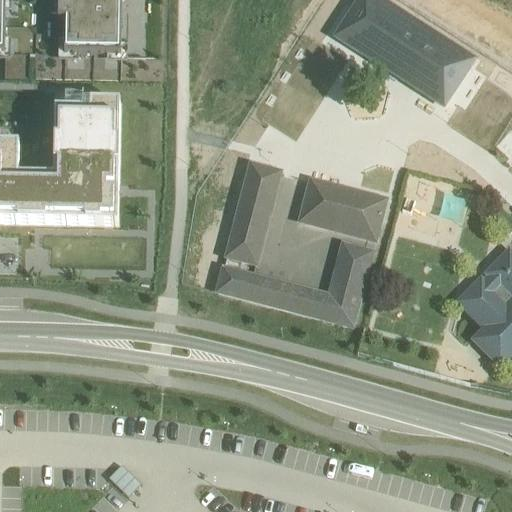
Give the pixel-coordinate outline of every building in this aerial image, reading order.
[(123,0),(67,0),(67,9),(61,9),(60,25),(66,25),(66,56),(122,57),(123,0)] [(478,65),(374,0),(365,0),(337,46),(446,115),(478,65)] [(0,224),(118,227),(120,105),(90,105),(90,113),(55,112),(54,179),(20,179),(20,147),(2,147),(3,140),(0,139),(0,224)] [(251,168),(227,260),(257,268),(281,175),(251,168)] [(386,203),(311,184),(300,225),(375,244),(386,203)] [(467,224),(473,190),(451,186),(444,219),(467,224)] [(224,271),(218,295),(353,331),(372,256),(343,248),(330,299),(224,271)] [(511,256),(510,254),(459,306),(486,332),(482,336),(508,362),(511,357),(511,256)] [(109,482),(128,500),(143,485),(124,467),(109,482)]
